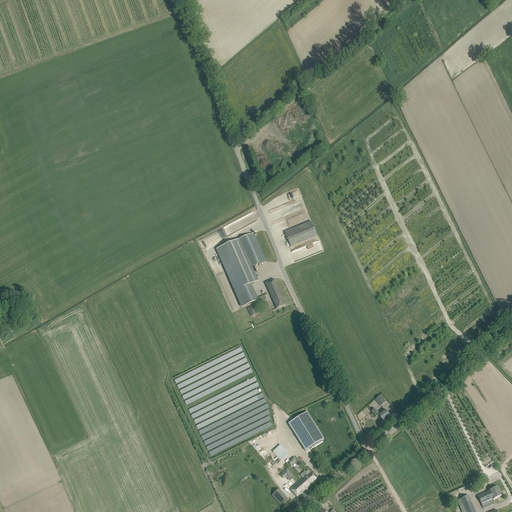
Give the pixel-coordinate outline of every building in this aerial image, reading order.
[(285,233),(291,247),(317,236),(311,222),(285,233)] [(232,243),(217,250),(237,294),(243,308),(258,301),(251,285),(258,282),(252,267),(261,263),(266,261),(255,238),(254,235),(253,234),(249,236),(234,242),(232,243)] [(265,283),(277,309),(285,305),(274,280),(269,282),(265,283)] [(247,308),(252,317),(258,313),(253,305),(247,308)] [(375,400),(380,407),(386,402),(380,395),(375,400)] [(371,412),(376,417),(378,416),(383,422),(390,416),(384,410),(379,414),(375,409),(371,412)] [(287,424),(305,450),(324,438),(306,412),(287,424)] [(325,445),(323,447),(321,445),(317,448),(321,453),(327,448),(325,445)] [(296,461),(295,460),(296,459),(294,457),(288,463),(291,466),(296,461)] [(287,469),(282,473),(286,478),(289,481),(294,477),(287,469)] [(306,472),(305,471),(300,476),(302,478),(303,479),(290,490),(297,497),(317,480),(308,470),(306,472)] [(489,492),(478,497),(480,501),(481,505),(493,500),(502,496),(500,492),(498,487),(489,491),(489,492)] [(279,489),(272,495),(277,501),(284,495),(279,489)] [(474,511),(467,496),(458,500),(460,505),(459,505),(462,511),(474,511)]
